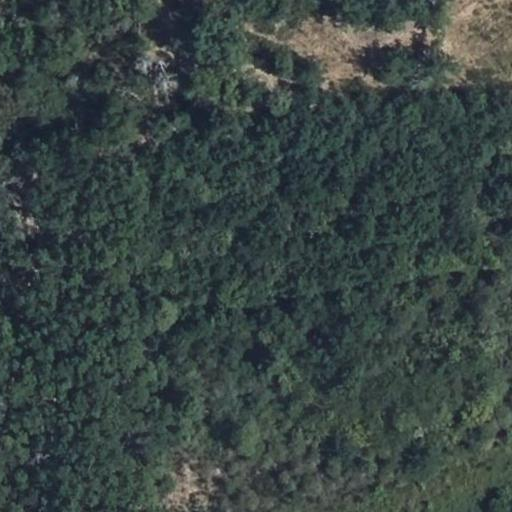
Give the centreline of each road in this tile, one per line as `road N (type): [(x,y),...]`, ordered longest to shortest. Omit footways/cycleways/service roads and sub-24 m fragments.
road 1 (track): [(0,316),(120,296),(135,283),(122,255),(28,218),(18,203),(42,176),(149,146),(382,54)]
road 2 (track): [(283,93),(266,76),(189,62),(154,0)]
